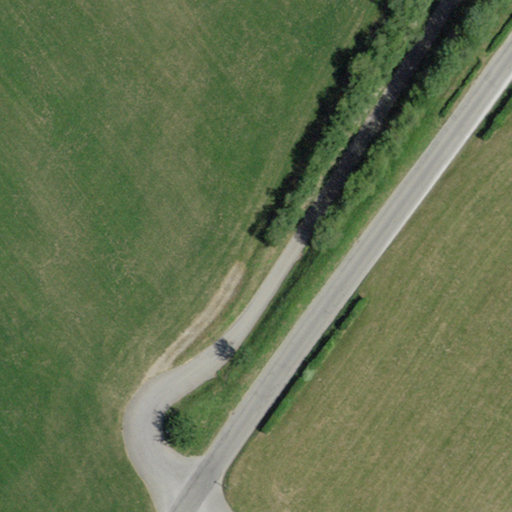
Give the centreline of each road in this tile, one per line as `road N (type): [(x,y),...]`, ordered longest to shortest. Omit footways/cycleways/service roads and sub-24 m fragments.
road 1 (unclassified): [(191,502),(156,469),(141,430),(165,394),(233,347),(454,0)]
road 2 (unclassified): [(511,55),(191,502)]
